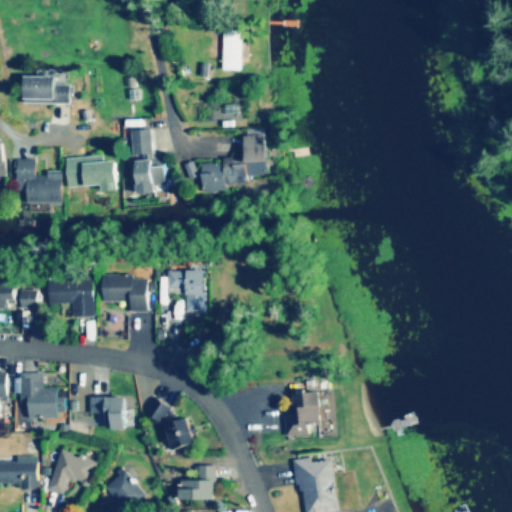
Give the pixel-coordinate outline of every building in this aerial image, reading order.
[(245,72),(245,30),(226,30),(226,72),(245,72)] [(26,104),(72,104),(72,83),(59,83),(59,76),(26,76),(26,104)] [(159,193),(159,187),(169,187),(168,165),(156,166),(154,129),(136,130),(139,194),(159,193)] [(270,176),(267,135),(245,137),(247,161),(217,164),(218,171),(206,172),(207,189),(253,185),(252,177),(270,176)] [(0,181),(9,180),(6,143),(0,143),(0,181)] [(70,158),(72,189),(107,188),(108,201),(121,200),(119,161),(88,162),(87,158),(70,158)] [(19,190),(30,190),(30,205),(66,205),(66,175),(39,175),(39,160),(19,160),(19,190)] [(170,271),(170,295),(189,295),(190,314),(209,313),(208,270),(170,271)] [(150,312),(150,275),(105,275),(105,302),(132,302),(132,312),(150,312)] [(97,316),(96,280),(51,282),(52,304),(76,303),(77,317),(97,316)] [(0,308),(20,309),(20,286),(0,286),(0,308)] [(39,308),(39,298),(23,298),(23,308),(39,308)] [(0,418),(3,419),(3,397),(9,397),(9,373),(0,373),(0,418)] [(68,417),(69,398),(60,398),(60,388),(47,388),(47,373),(24,373),(24,416),(68,417)] [(289,437),(324,436),(323,393),(296,393),(296,415),(288,416),(289,437)] [(127,397),(93,397),(93,429),(127,429),(127,397)] [(174,451),(197,444),(189,418),(167,426),(174,451)] [(100,461),(63,450),(51,490),(67,495),(71,481),(92,487),(100,461)] [(40,457),(20,457),(20,461),(0,461),(0,485),(23,485),(24,490),(41,489),(40,457)] [(303,511),(340,511),(335,458),(299,462),(303,511)] [(218,501),(218,467),(201,467),(201,479),(182,480),(182,501),(218,501)] [(131,511),(151,497),(129,470),(108,487),(118,499),(102,511),(131,511)]
